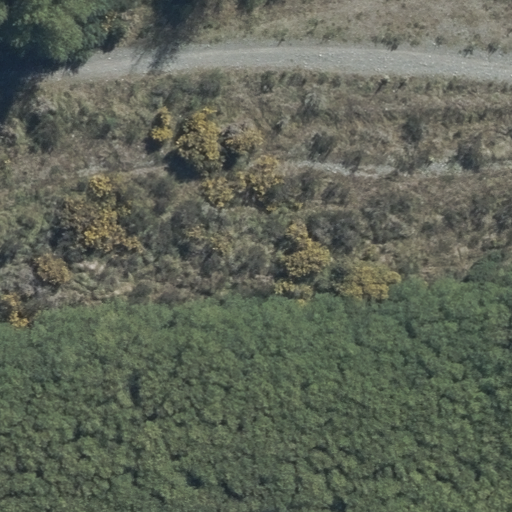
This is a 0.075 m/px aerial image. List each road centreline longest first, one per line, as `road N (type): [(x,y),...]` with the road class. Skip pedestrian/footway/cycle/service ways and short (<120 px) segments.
road 1 (track): [(511,127),(131,137),(0,164)]
road 2 (track): [(511,45),(214,33),(0,54)]
